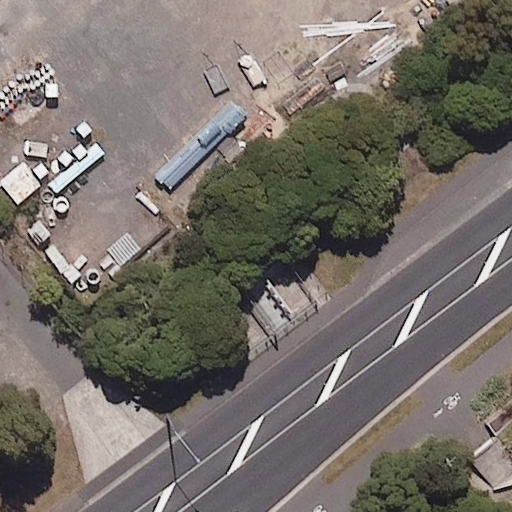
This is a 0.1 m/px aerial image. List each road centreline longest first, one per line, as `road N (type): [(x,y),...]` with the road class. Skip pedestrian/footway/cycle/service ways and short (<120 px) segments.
road 1 (secondary): [(110,511),(511,209)]
road 2 (secondary): [(511,279),(208,511)]
